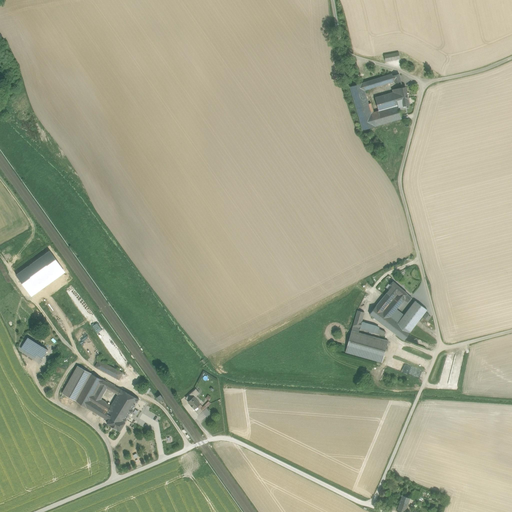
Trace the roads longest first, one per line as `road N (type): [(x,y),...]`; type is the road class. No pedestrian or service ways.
road 1 (track): [(40,511),(220,437),(388,511)]
road 2 (track): [(439,349),(399,182),(422,84)]
road 3 (track): [(370,506),(439,349)]
road 4 (track): [(436,355),(390,338),(366,309),(377,281),(419,260)]
road 5 (track): [(191,447),(159,403),(144,400),(110,448),(115,480)]
road 6 (track): [(422,84),(341,51),(332,0)]
